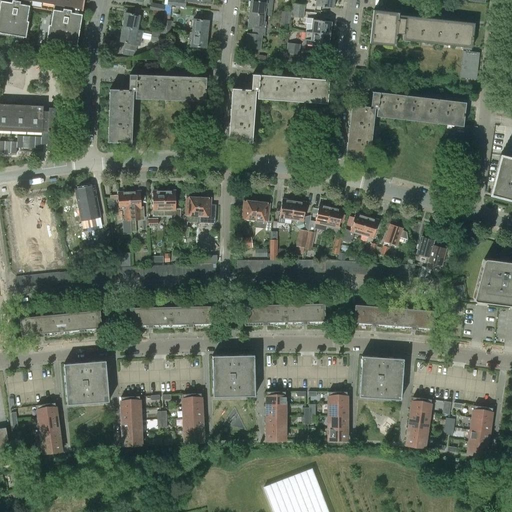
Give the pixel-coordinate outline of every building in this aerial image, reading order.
[(42,0),(0,0),(0,33),(25,37),(28,21),(26,21),(28,11),(40,13),(42,0)] [(84,0),(82,0),(42,0),(40,13),(52,15),(50,25),(48,25),(46,41),(76,46),(84,0)] [(252,0),(250,0),(251,2),(249,1),(249,6),(250,6),(249,13),(265,15),(271,16),(272,0),(262,0),(262,1),(252,0)] [(334,0),(315,0),(315,6),(334,8),(334,0)] [(292,4),(291,10),(304,12),(305,6),(292,4)] [(463,47),(471,48),(472,48),(474,23),(473,26),(398,18),(399,13),(373,10),(369,44),(395,47),(397,33),(403,34),(402,40),(463,47)] [(125,13),(122,28),(136,30),(139,16),(125,13)] [(246,25),(248,25),(247,27),(253,27),(252,34),(247,33),(245,48),(260,50),(262,36),(264,36),(265,29),(263,29),(265,15),(249,13),(248,20),(247,19),(246,25)] [(308,18),(305,21),(308,24),(307,32),(311,33),(330,35),(332,22),(313,20),(313,19),(308,18)] [(191,33),(207,34),(208,28),(209,29),(209,23),(208,23),(209,21),(193,19),(191,33)] [(142,32),(136,30),(122,28),(120,42),(124,43),(123,49),(135,51),(136,45),(139,46),(142,32)] [(207,34),(191,33),(186,32),(185,38),(191,39),(190,46),(206,48),(206,46),(207,46),(207,41),(206,41),(207,34)] [(330,35),(311,33),(305,32),(304,44),(329,47),(330,35)] [(159,35),(151,33),(150,41),(158,43),(159,35)] [(287,54),(299,55),(301,44),(287,43),(286,54),(287,54)] [(471,48),(463,47),(462,51),(459,78),(476,80),(477,72),(474,71),(476,53),(479,54),(479,53),(471,52),(471,48)] [(229,127),(228,132),(229,133),(229,141),(249,143),(249,142),(253,90),(258,91),(257,98),(258,98),(261,98),(261,99),(267,100),(267,98),(278,99),(278,100),(284,101),(284,100),(295,101),(295,102),(302,102),(302,101),(313,102),(313,103),(319,103),(319,102),(326,103),(327,103),(329,80),(252,74),(251,90),(233,88),(233,89),(232,92),(231,92),(231,98),(232,98),(231,109),(230,109),(230,115),(231,115),(230,127),(229,127)] [(108,128),(108,134),(109,134),(108,142),(108,143),(128,143),(130,91),(135,91),(135,98),(136,98),(139,98),(139,99),(145,99),(145,98),(156,99),(156,100),(162,100),(162,99),(173,100),(173,101),(179,101),(179,100),(191,100),(191,101),(197,101),(197,100),(204,101),(205,101),(206,78),(129,75),(128,90),(110,89),(110,90),(110,93),(109,93),(109,99),(110,99),(110,110),(109,110),(108,116),(109,116),(109,128),(108,128)] [(346,157),(345,157),(365,160),(365,159),(371,108),(374,108),(377,108),(376,115),(377,116),(380,116),(379,117),(386,118),(386,117),(397,118),(397,119),(403,120),(403,119),(414,120),(414,121),(420,122),(420,121),(432,122),(431,123),(438,124),(438,123),(454,125),(454,124),(462,125),(463,125),(466,103),(372,92),(370,107),(351,105),(351,106),(351,108),(350,108),(349,115),(350,115),(349,126),(348,126),(348,132),(347,143),(346,143),(346,149),(346,157)] [(61,146),(62,122),(62,108),(48,108),(48,112),(43,111),(43,106),(8,104),(8,103),(2,102),(2,104),(0,104),(0,130),(42,133),(42,131),(47,131),(47,146),(61,146)] [(454,124),(454,125),(451,150),(467,152),(468,144),(465,144),(467,126),(470,126),(463,125),(462,125),(454,124)] [(40,148),(40,136),(23,135),(22,148),(40,148)] [(511,158),(499,155),(489,195),(511,200),(511,158)] [(75,190),(81,222),(99,218),(93,186),(75,190)] [(143,207),(141,208),(140,192),(128,193),(130,221),(135,221),(135,217),(139,217),(139,214),(144,214),(143,207)] [(164,210),(163,192),(152,192),(152,210),(164,210)] [(175,192),(163,192),(164,210),(164,216),(171,216),(171,221),(180,220),(180,209),(175,209),(175,192)] [(130,221),(128,193),(117,193),(118,209),(124,209),(125,221),(130,221)] [(184,213),(184,217),(187,217),(187,221),(197,221),(197,216),(198,198),(187,198),(186,213),(184,213)] [(198,198),(197,216),(209,216),(210,199),(198,198)] [(281,200),(279,216),(278,216),(277,222),(283,223),(284,218),(291,219),(293,201),(281,200)] [(254,220),(256,202),(244,201),(242,218),(254,220)] [(293,201),(291,219),(297,220),(295,225),(299,229),(301,230),(306,231),(308,231),(309,223),(309,220),(310,216),(303,217),(305,203),(293,201)] [(254,220),(254,227),(265,228),(265,232),(269,232),(271,222),(266,221),(268,204),(256,202),(254,220)] [(308,231),(314,232),(315,228),(325,230),(326,230),(327,225),(326,225),(330,208),(318,205),(315,221),(315,222),(314,222),(311,223),(309,223),(308,231)] [(326,230),(325,230),(325,231),(335,234),(331,254),(338,255),(342,234),(338,233),(340,227),(338,227),(342,210),(330,208),(326,225),(327,225),(326,230)] [(355,214),(350,231),(354,232),(361,234),(366,217),(355,214)] [(366,217),(361,234),(361,235),(367,237),(367,240),(372,241),(378,221),(366,217)] [(157,219),(148,219),(148,226),(148,229),(155,229),(155,226),(157,226),(157,219)] [(180,220),(180,237),(187,237),(189,227),(187,227),(187,221),(180,220)] [(390,224),(384,241),(396,245),(398,241),(406,243),(407,239),(406,232),(401,230),(402,228),(390,224)] [(299,229),(295,252),(302,253),(306,231),(301,230),(299,229)] [(343,229),(341,241),(348,243),(349,241),(351,242),(354,232),(350,231),(344,229),(343,229)] [(308,231),(304,249),(310,250),(314,232),(308,231)] [(432,244),(432,245),(434,240),(421,236),(416,254),(429,257),(432,244)] [(241,238),(242,248),(252,247),(251,237),(241,238)] [(376,244),(371,243),(365,260),(371,262),(376,244)] [(432,244),(429,257),(427,262),(426,268),(431,269),(432,266),(434,266),(435,264),(441,266),(446,248),(432,245),(432,244)] [(383,246),(380,253),(386,255),(389,248),(383,246)] [(339,252),(337,259),(344,261),(345,254),(339,252)] [(215,255),(193,256),(194,264),(199,264),(205,263),(210,263),(216,263),(215,255)] [(509,257),(500,256),(500,260),(486,259),(485,259),(484,259),(483,260),(483,261),(473,297),(473,298),(473,299),(474,300),(474,301),(475,301),(511,305),(511,262),(509,262),(509,257)] [(462,285),(453,287),(454,297),(464,296),(462,285)] [(324,303),(283,304),(284,324),(324,323),(324,303)] [(244,325),(284,324),(283,304),(243,305),(244,325)] [(394,308),(354,304),(352,325),(393,328),(394,308)] [(209,306),(169,307),(170,327),(210,326),(209,306)] [(169,307),(129,307),(130,328),(170,327),(169,307)] [(434,311),(394,308),(393,328),(433,331),(434,311)] [(99,310),(60,314),(61,334),(101,330),(99,310)] [(61,334),(60,314),(19,318),(21,338),(61,334)] [(254,396),(253,354),(211,355),(212,396),(254,396)] [(361,355),(358,396),(400,399),(403,358),(361,355)] [(105,360),(63,364),(67,404),(108,401),(105,360)] [(266,391),(266,404),(285,404),(285,391),(269,391),(266,391)] [(328,392),(328,404),(346,404),(346,392),(328,392)] [(182,406),(201,405),(200,393),(182,394),(182,406)] [(121,409),(139,408),(139,396),(120,397),(121,409)] [(412,397),(411,409),(429,411),(431,399),(412,397)] [(38,417),(56,415),(55,403),(36,405),(38,417)] [(266,404),(266,416),(285,416),(285,404),(266,404)] [(346,404),(328,404),(328,416),(346,416),(346,404)] [(201,417),(201,405),(182,406),(183,418),(201,417)] [(473,405),(472,417),(490,420),(492,408),(473,405)] [(139,408),(121,409),(121,421),(140,420),(139,408)] [(411,409),(409,421),(427,423),(429,411),(411,409)] [(58,427),(56,415),(38,417),(39,429),(58,427)] [(266,416),(266,428),(284,428),(285,416),(266,416)] [(346,416),(328,416),(328,428),(346,428),(346,416)] [(201,417),(183,418),(184,430),(202,430),(201,417)] [(472,417),(470,429),(488,432),(490,420),(472,417)] [(140,420),(121,421),(122,433),(140,432),(140,420)] [(427,423),(409,421),(407,433),(425,435),(427,423)] [(0,446),(9,445),(5,427),(0,428),(0,446)] [(59,439),(58,427),(39,429),(41,441),(59,439)] [(284,428),(266,428),(266,440),(284,440),(284,428)] [(346,428),(328,428),(328,440),(346,440),(346,428)] [(488,432),(470,429),(468,441),(487,444),(488,432)] [(203,442),(202,430),(184,430),(184,443),(203,442)] [(141,445),(140,432),(122,433),(123,445),(141,445)] [(425,435),(407,433),(406,445),(424,448),(425,435)] [(61,451),(59,439),(41,441),(43,453),(61,451)] [(487,444),(468,441),(467,453),(485,456),(487,444)] [(328,511),(312,469),(263,488),(272,511),(328,511)]
